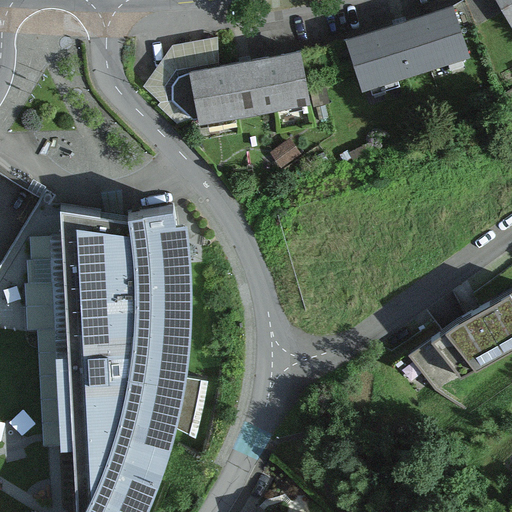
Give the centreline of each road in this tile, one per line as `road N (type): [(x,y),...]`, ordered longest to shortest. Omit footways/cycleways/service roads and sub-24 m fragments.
road 1 (residential): [(107,0),(111,77),(208,181),(241,234),(267,301),(273,360)]
road 2 (residential): [(273,360),(357,337),(511,230)]
road 3 (residential): [(273,360),(253,442),(212,511)]
